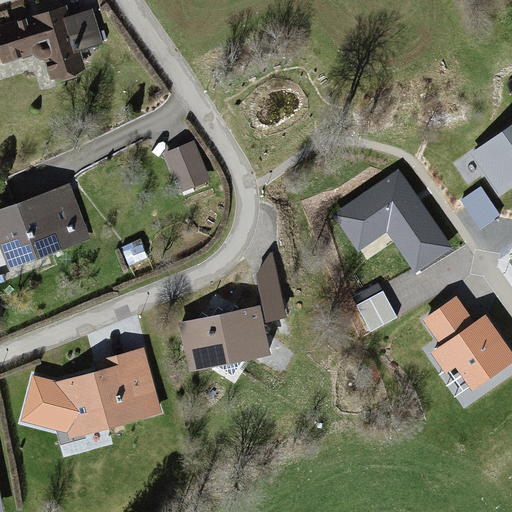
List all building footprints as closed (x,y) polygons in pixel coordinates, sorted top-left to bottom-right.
[(35,25),(0,33),(0,65),(41,56),(47,78),(80,70),(75,48),(96,43),(88,12),(64,18),(61,7),(32,14),(35,25)] [(494,187),(511,174),(511,130),(473,157),(494,187)] [(191,144),(164,156),(182,197),(209,185),(191,144)] [(447,246),(398,174),(338,215),(359,245),(388,225),(417,267),(447,246)] [(0,252),(5,265),(86,235),(69,188),(0,213),(0,252)] [(276,264),(256,267),(264,320),(284,317),(276,264)] [(438,348),(430,352),(443,374),(455,367),(469,390),(511,363),(511,354),(487,315),(473,324),(457,298),(421,321),(438,348)] [(183,322),(192,367),(269,352),(264,320),(260,308),(183,322)] [(20,424),(66,437),(158,413),(142,351),(99,362),(102,372),(52,385),(34,379),(20,424)]
